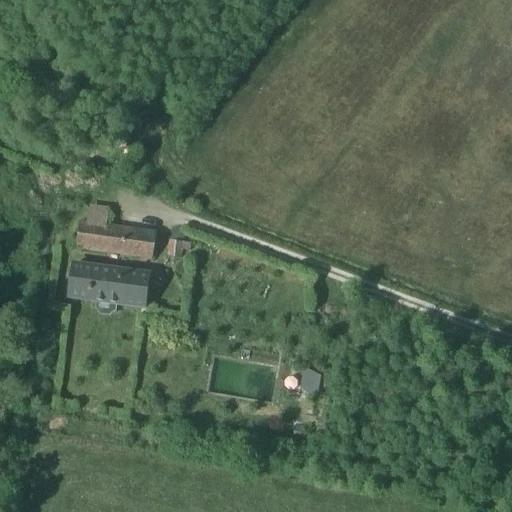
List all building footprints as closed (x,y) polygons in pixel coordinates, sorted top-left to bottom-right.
[(154,234),(107,226),(107,215),(90,212),(88,223),(79,222),(75,250),(150,262),(154,234)] [(176,229),(172,236),(181,242),(186,235),(176,229)] [(170,242),(169,258),(183,259),(184,243),(170,242)] [(67,300),(96,304),(117,307),(145,311),(150,276),(72,265),(67,300)] [(38,350),(35,366),(50,369),(53,353),(53,348),(41,346),(40,350),(38,350)] [(295,426),(292,442),(304,444),(307,428),(295,426)]
